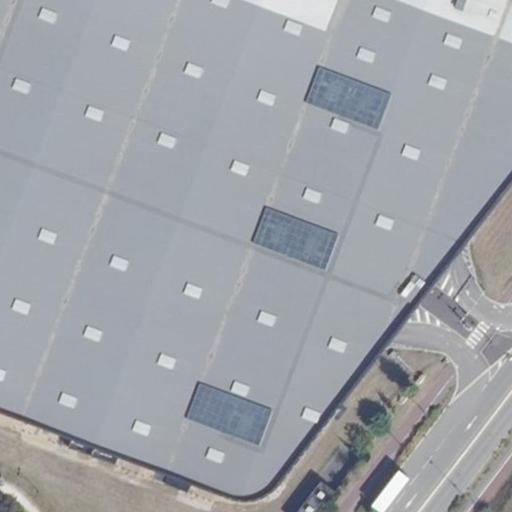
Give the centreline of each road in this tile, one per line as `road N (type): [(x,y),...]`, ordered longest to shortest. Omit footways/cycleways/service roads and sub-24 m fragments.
road 1 (tertiary): [(511,354),(386,511)]
road 2 (tertiary): [(437,511),(511,414)]
